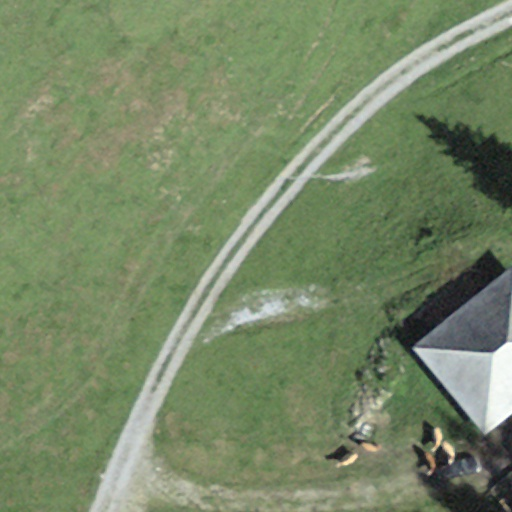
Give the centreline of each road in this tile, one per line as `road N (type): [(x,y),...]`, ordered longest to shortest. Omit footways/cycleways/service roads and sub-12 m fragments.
road 1 (track): [(104,511),(167,367),(250,229),(320,144),(388,82),(511,12)]
road 2 (track): [(116,482),(343,501),(497,482),(489,511)]
